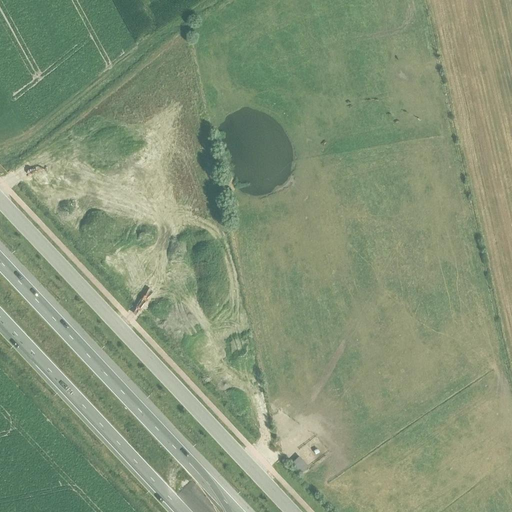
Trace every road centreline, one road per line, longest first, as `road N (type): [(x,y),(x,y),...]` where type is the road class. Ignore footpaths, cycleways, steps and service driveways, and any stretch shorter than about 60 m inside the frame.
road 1 (unclassified): [(296,511),(0,199)]
road 2 (motorway): [(234,511),(71,339)]
road 3 (motorway): [(44,365),(182,511)]
